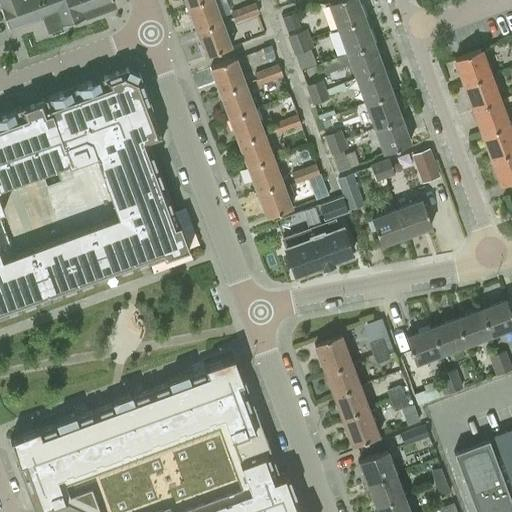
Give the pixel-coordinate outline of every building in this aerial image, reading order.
[(0,0),(0,3),(8,25),(41,12),(48,10),(51,18),(59,15),(99,0),(0,0)] [(212,0),(201,0),(186,6),(195,31),(220,21),(212,0)] [(333,0),(328,2),(338,27),(363,18),(356,0),(333,0)] [(255,2),(243,6),(246,15),(258,11),(255,2)] [(243,6),(231,11),(234,20),(246,15),(243,6)] [(295,12),(283,16),(288,29),(300,25),(295,12)] [(338,27),(347,51),(372,42),(363,18),(338,27)] [(229,47),(220,21),(195,31),(204,56),(229,47)] [(292,43),(308,37),(304,28),(288,34),(292,43)] [(308,37),(292,43),(295,53),(311,46),(308,37)] [(347,51),(356,76),(381,67),(372,42),(347,51)] [(270,45),(261,48),(265,59),(274,56),(270,45)] [(453,57),(463,83),(488,73),(479,48),(453,57)] [(219,93),(243,83),(234,58),(209,67),(219,93)] [(279,65),(267,69),(270,79),(282,74),(279,65)] [(0,316),(188,247),(149,141),(163,136),(139,70),(128,66),(0,112),(0,316)] [(356,76),(365,101),(390,91),(381,67),(356,76)] [(267,69),(255,74),(256,79),(258,83),(270,79),(267,69)] [(488,73),(463,83),(472,108),(498,98),(488,73)] [(307,83),(310,93),(324,88),(320,78),(307,83)] [(228,118),(253,108),(243,83),(219,93),(228,118)] [(324,88),(310,93),(314,102),(327,97),(324,88)] [(390,91),(365,101),(374,126),(399,116),(390,91)] [(498,98),(472,108),(481,133),(507,123),(498,98)] [(228,118),(237,143),(262,134),(253,108),(228,118)] [(297,115),(285,120),(289,129),(301,124),(297,115)] [(409,142),(399,116),(374,126),(384,151),(409,142)] [(285,120),(273,124),(275,129),(277,133),(289,129),(285,120)] [(511,136),(507,123),(481,133),(491,158),(511,149),(511,136)] [(328,143),(342,138),(338,128),(325,133),(328,143)] [(237,143),(246,167),(271,158),(262,134),(237,143)] [(346,147),(342,138),(328,143),(332,152),(346,147)] [(411,154),(421,182),(439,176),(429,147),(411,154)] [(511,149),(491,158),(500,183),(511,178),(511,149)] [(246,167),(256,192),(280,182),(271,158),(246,167)] [(389,159),(379,163),(383,175),(393,171),(389,159)] [(383,175),(379,163),(370,166),(375,178),(383,175)] [(315,164),(303,169),(307,178),(308,178),(319,173),(315,164)] [(303,169),(291,173),(293,178),(295,182),(307,178),(303,169)] [(361,197),(352,171),(336,177),(345,202),(361,197)] [(319,173),(308,178),(315,199),(327,194),(319,173)] [(280,182),(256,192),(265,217),(289,208),(285,196),(293,193),(290,183),(281,186),(280,182)] [(325,218),(347,210),(342,196),(320,205),(325,218)] [(396,208),(405,234),(430,225),(421,199),(396,208)] [(379,244),(405,234),(396,208),(370,218),(379,244)] [(325,266),(331,264),(331,263),(333,262),(333,260),(336,259),(337,263),(351,258),(350,254),(351,253),(341,226),(337,227),(334,219),(282,238),(285,246),(285,247),(295,274),(322,264),(322,266),(325,265),(325,266)] [(511,317),(505,300),(480,309),(489,335),(511,326),(511,317)] [(489,335),(480,309),(455,318),(465,344),(489,335)] [(465,344),(455,318),(430,327),(440,353),(465,344)] [(440,353),(430,327),(405,337),(415,362),(440,353)] [(313,345),(323,370),(350,361),(340,335),(313,345)] [(373,352),(386,348),(381,339),(369,342),(373,352)] [(386,348),(373,352),(376,360),(388,356),(386,348)] [(504,349),(497,352),(504,371),(511,368),(504,349)] [(504,371),(497,352),(489,356),(496,374),(504,371)] [(39,427),(10,438),(18,461),(16,462),(34,509),(34,511),(303,511),(288,468),(278,472),(244,379),(242,379),(234,356),(205,367),(206,369),(194,373),(189,375),(187,370),(167,377),(169,382),(138,393),(132,395),(131,391),(130,391),(111,398),(113,403),(81,414),(76,416),(74,411),(55,419),(56,423),(39,429),(39,427)] [(323,370),(332,395),(359,386),(350,361),(323,370)] [(455,368),(447,371),(454,389),(462,386),(455,368)] [(454,389),(447,371),(439,374),(447,392),(454,389)] [(399,384),(387,389),(389,399),(404,394),(399,384)] [(332,395),(342,420),(368,410),(359,386),(332,395)] [(404,394),(389,399),(395,410),(401,408),(407,405),(404,394)] [(407,405),(401,408),(407,425),(419,421),(415,409),(413,403),(407,405)] [(368,410),(342,420),(351,446),(378,436),(368,410)] [(423,425),(401,434),(405,443),(405,444),(427,435),(423,425)] [(511,511),(511,429),(454,452),(476,511),(511,511)] [(395,473),(387,450),(357,462),(366,484),(395,473)] [(431,469),(434,483),(445,479),(441,469),(431,469)] [(395,473),(366,484),(374,507),(404,495),(395,473)] [(445,479),(434,483),(441,496),(449,492),(445,479)] [(410,511),(404,495),(374,507),(376,511),(410,511)] [(453,502),(439,508),(440,511),(458,511),(454,502),(453,502)]
